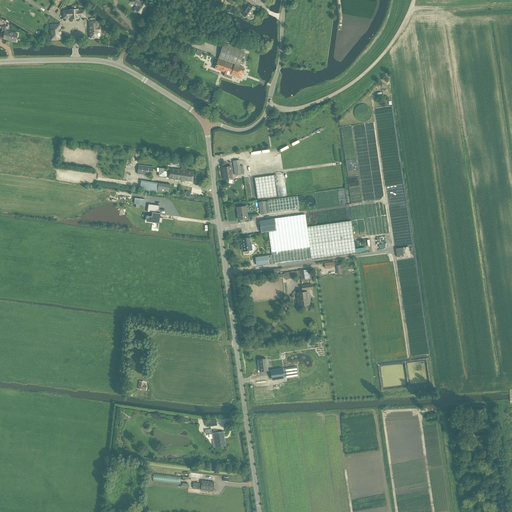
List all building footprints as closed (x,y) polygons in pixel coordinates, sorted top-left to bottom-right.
[(137,0),(132,0),(131,2),(136,5),(134,9),(135,9),(134,10),(134,11),(136,13),(137,12),(137,11),(138,11),(137,12),(138,12),(141,14),(146,6),(140,2),(137,0)] [(242,15),(248,19),(256,8),(249,4),(242,15)] [(70,10),(63,11),(64,18),(70,18),(70,19),(79,18),(79,17),(86,17),(85,9),(79,10),(78,8),(77,9),(76,6),(72,6),(72,9),(70,9),(70,10)] [(91,37),(101,36),(100,26),(98,27),(98,21),(90,22),(90,26),(91,26),(91,37)] [(60,29),(60,24),(50,24),(51,39),(61,39),(61,34),(61,29),(60,29)] [(18,33),(5,31),(6,27),(3,27),(1,33),(4,34),(3,39),(16,41),(18,33)] [(239,66),(245,51),(224,43),(215,69),(225,73),(224,76),(231,79),(232,76),(241,79),(242,74),(243,74),(244,68),(239,66)] [(233,161),(235,175),(244,174),(243,166),(240,166),(239,160),(233,161)] [(137,174),(152,176),(153,167),(139,165),(137,174)] [(231,166),(222,167),(224,180),(229,179),(229,180),(231,179),(232,179),(233,179),(231,166)] [(169,179),(180,180),(181,170),(170,169),(169,179)] [(181,170),(180,180),(193,182),(194,172),(186,171),(181,170)] [(254,178),(257,196),(257,199),(275,196),(276,196),(273,175),(254,178)] [(140,190),(154,192),(155,184),(141,182),(140,190)] [(157,192),(169,193),(171,185),(159,184),(157,192)] [(268,202),(265,202),(266,213),(269,212),(298,208),(297,196),(268,200),(268,202)] [(135,198),(134,204),(136,204),(135,208),(139,208),(139,205),(144,205),(145,199),(135,198)] [(162,223),(162,218),(159,217),(160,215),(160,213),(158,213),(159,205),(148,204),(147,212),(152,212),(151,216),(146,215),(146,216),(147,216),(146,219),(146,221),(155,223),(158,223),(158,224),(159,224),(159,222),(162,223)] [(245,220),(244,219),(248,219),(246,206),(237,207),(238,220),(239,220),(240,221),(240,222),(241,222),(243,222),(244,222),(244,221),(245,220)] [(274,219),(259,221),(260,233),(268,232),(275,231),(307,227),(305,215),(274,219)] [(271,255),(268,256),(269,264),(269,265),(355,253),(355,252),(355,249),(351,221),(307,227),(275,231),(268,232),(271,255)] [(241,239),(242,251),(243,251),(244,253),(245,254),(247,254),(248,253),(249,253),(249,252),(249,250),(252,250),(250,237),(241,239)] [(268,256),(255,257),(257,266),(269,264),(268,256)] [(284,274),(275,275),(275,278),(282,277),(285,277),(285,279),(291,278),(291,277),(300,276),(301,279),(309,278),(308,269),(300,270),(284,273),(284,274)] [(304,292),(297,293),(298,306),(309,305),(307,292),(307,290),(312,289),(312,285),(301,286),(302,291),(304,290),(304,292)] [(258,360),(260,372),(268,371),(266,359),(258,360)] [(296,366),(282,369),(284,378),(298,376),(296,366)] [(284,378),(282,369),(282,368),(271,370),(272,380),(284,378)] [(138,389),(146,390),(147,385),(144,385),(144,382),(139,381),(138,389)] [(212,434),(214,448),(216,448),(225,446),(223,432),(212,434)] [(181,476),(176,476),(153,473),(153,482),(180,485),(181,479),(181,476)] [(189,486),(188,486),(188,481),(182,480),(182,485),(180,485),(180,487),(189,488),(189,486)] [(200,490),(213,492),(214,482),(202,481),(200,490)]
